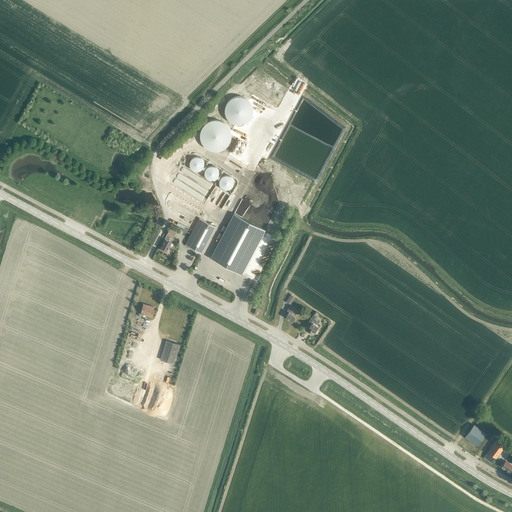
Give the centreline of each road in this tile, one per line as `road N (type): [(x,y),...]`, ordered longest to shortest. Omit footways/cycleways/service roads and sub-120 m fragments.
road 1 (secondary): [(142,269),(293,350),(511,494)]
road 2 (track): [(312,388),(502,511)]
road 3 (track): [(307,0),(162,141)]
road 4 (secondary): [(0,193),(142,269)]
road 5 (unclassified): [(162,141),(152,169),(166,218),(146,261)]
